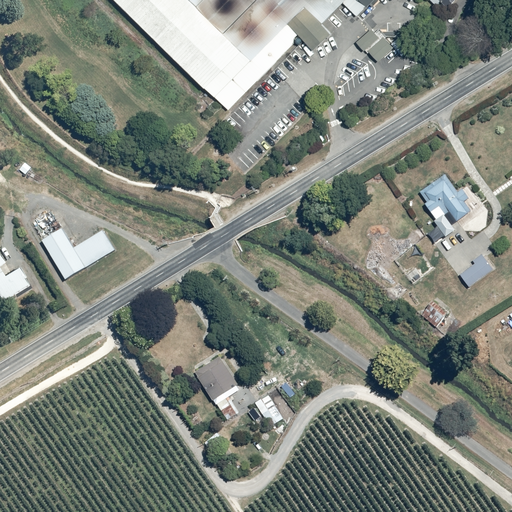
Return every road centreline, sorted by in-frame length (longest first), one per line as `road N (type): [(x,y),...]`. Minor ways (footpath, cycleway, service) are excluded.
road 1 (tertiary): [(511,55),(0,364)]
road 2 (unknown): [(482,73),(419,24),(380,10),(342,33),(329,55),(329,78)]
